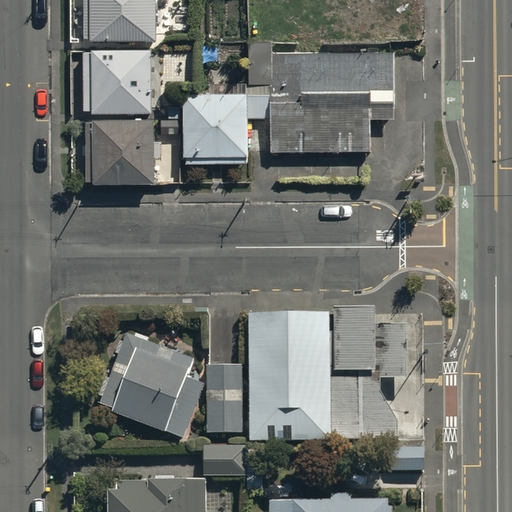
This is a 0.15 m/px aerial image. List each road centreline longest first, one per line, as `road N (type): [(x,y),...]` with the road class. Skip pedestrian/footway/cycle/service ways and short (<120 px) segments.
road 1 (unclassified): [(11,251),(495,246)]
road 2 (tertiary): [(495,246),(497,511)]
road 3 (unclassified): [(11,251),(13,511)]
road 4 (unclassified): [(6,0),(11,251)]
road 5 (tertiary): [(493,0),(495,246)]
